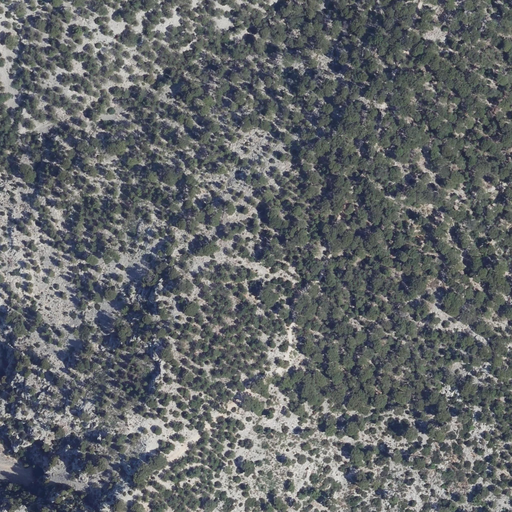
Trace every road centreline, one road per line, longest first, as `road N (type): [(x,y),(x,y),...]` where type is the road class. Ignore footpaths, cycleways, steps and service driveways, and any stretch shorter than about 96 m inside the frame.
road 1 (track): [(511,181),(440,207),(383,200),(345,211),(322,274),(297,305),(291,350),(185,449),(145,511)]
road 2 (track): [(421,0),(345,211)]
